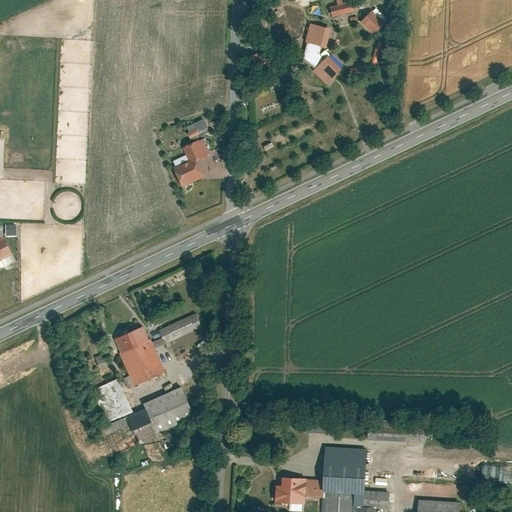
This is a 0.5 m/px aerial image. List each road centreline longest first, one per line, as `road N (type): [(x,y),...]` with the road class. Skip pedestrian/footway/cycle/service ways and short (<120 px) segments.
road 1 (tertiary): [(511,93),(233,225)]
road 2 (unclassified): [(233,225),(220,511)]
road 3 (tertiary): [(233,225),(0,335)]
